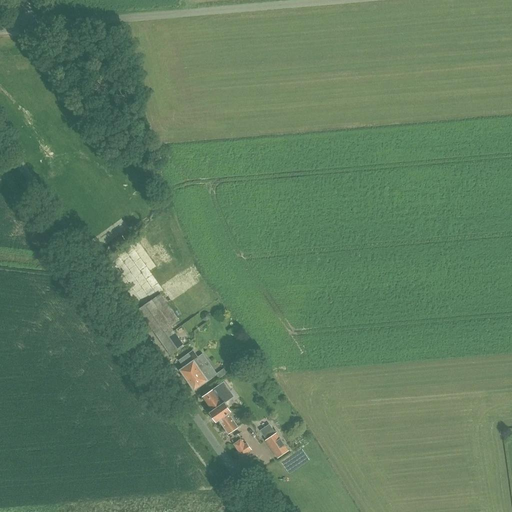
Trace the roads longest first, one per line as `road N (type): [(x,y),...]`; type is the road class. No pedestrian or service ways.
road 1 (unclassified): [(261,511),(0,137)]
road 2 (unclassified): [(31,26),(333,0)]
